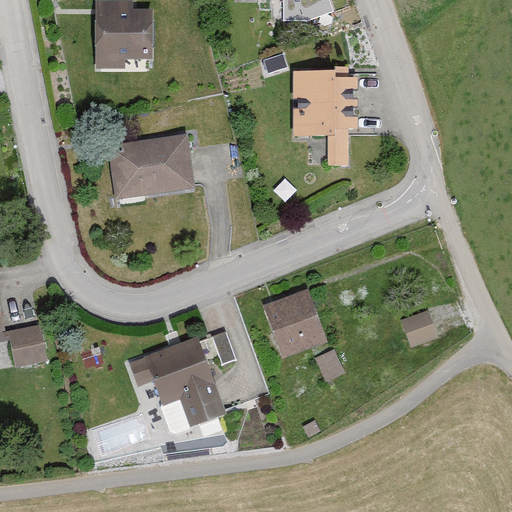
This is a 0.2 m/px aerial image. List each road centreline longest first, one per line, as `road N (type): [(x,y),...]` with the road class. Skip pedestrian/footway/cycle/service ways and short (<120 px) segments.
road 1 (residential): [(7,0),(66,273),(114,306),(199,290),(440,190)]
road 2 (track): [(506,331),(358,430),(287,459),(0,495)]
road 3 (residential): [(440,190),(374,0)]
road 4 (unclassified): [(511,345),(440,190)]
